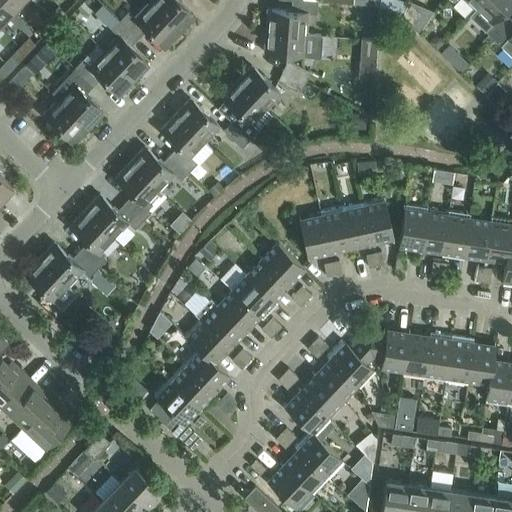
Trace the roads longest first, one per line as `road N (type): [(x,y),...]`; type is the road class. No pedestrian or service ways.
road 1 (residential): [(196,493),(247,441),(246,386),(321,301),(372,286),(481,309),(511,331)]
road 2 (residential): [(59,197),(222,22),(233,0)]
road 3 (residential): [(0,302),(100,401)]
road 4 (residential): [(196,493),(100,401)]
